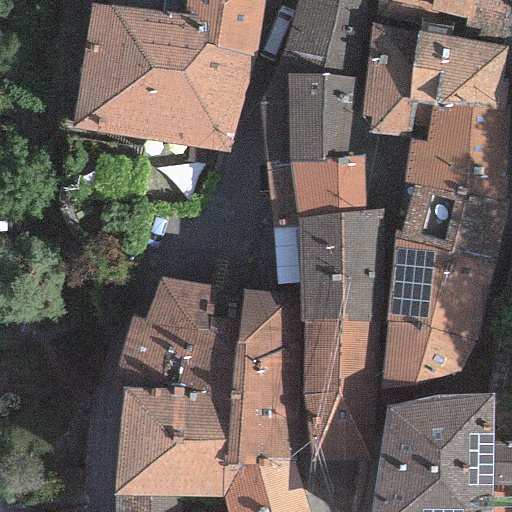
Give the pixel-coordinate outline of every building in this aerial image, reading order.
[(262,0),(181,0),(180,15),(177,43),(254,58),(262,0)] [(364,14),(299,0),(294,0),(271,74),(285,75),(353,79),(364,14)] [(299,0),(364,14),(365,0),(299,0)] [(382,0),(429,10),(431,0),(382,0)] [(511,11),(511,0),(431,0),(429,10),(465,18),(463,28),(507,39),(511,11)] [(229,151),(254,58),(177,43),(180,15),(88,2),(70,129),(229,151)] [(410,138),(415,103),(408,104),(415,33),(370,24),(360,117),(370,118),(368,134),(410,138)] [(415,103),(453,107),(462,40),(415,33),(408,104),(415,103)] [(510,48),(462,40),(453,107),(502,113),(510,48)] [(271,74),(258,103),(286,103),(285,75),(271,74)] [(353,79),(285,75),(286,103),(288,163),(347,157),(353,79)] [(286,103),(258,103),(265,162),(288,163),(286,103)] [(505,201),(502,113),(453,107),(415,103),(410,138),(403,183),(411,187),(505,201)] [(347,157),(288,163),(296,220),(364,213),(360,156),(347,157)] [(271,229),(297,228),(296,220),(288,163),(265,162),(271,229)] [(505,201),(411,187),(403,183),(394,233),(393,240),(492,263),(505,201)] [(364,213),(296,220),(297,228),(300,284),(302,323),(379,321),(383,211),(364,213)] [(300,284),(297,228),(271,229),(275,285),(300,284)] [(492,263),(393,240),(384,322),(379,390),(414,387),(458,371),(476,342),(492,263)] [(243,291),(160,279),(141,322),(128,317),(111,388),(119,389),(227,391),(243,291)] [(295,297),(243,291),(227,391),(239,391),(297,392),(295,297)] [(379,321),(302,323),(302,394),(310,463),(366,461),(379,321)] [(227,391),(119,389),(113,497),(179,497),(220,497),(221,467),(237,467),(239,391),(227,391)] [(297,392),(239,391),(237,467),(221,467),(220,497),(223,511),(308,511),(294,461),(297,392)] [(375,468),(490,466),(490,445),(491,397),(430,397),(384,408),(375,468)] [(511,445),(490,445),(490,466),(490,487),(511,486),(511,445)] [(490,466),(375,468),(368,511),(489,511),(490,487),(490,466)] [(178,511),(179,497),(113,497),(112,511),(178,511)]
